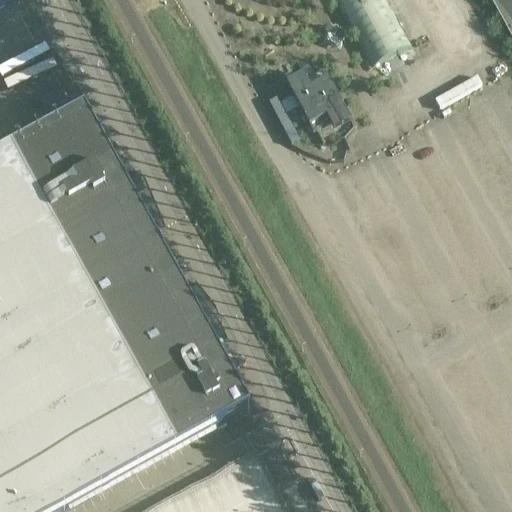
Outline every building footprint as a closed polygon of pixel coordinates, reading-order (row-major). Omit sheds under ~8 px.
[(334,0),(373,70),(412,48),(385,0),(334,0)] [(511,0),(490,0),(511,39),(511,0)] [(307,83),(289,93),(292,98),(298,108),(313,135),(330,126),(347,117),(324,74),(311,81),(307,83)] [(289,93),(307,83),(303,76),(286,86),(289,93)] [(435,101),(440,110),(482,86),(477,77),(435,101)] [(292,98),(281,104),(286,115),(298,108),(292,98)] [(278,99),(269,103),(291,145),(300,141),(286,115),(281,104),(278,99)] [(72,511),(227,426),(236,421),(249,414),(241,399),(238,394),(223,368),(204,333),(204,332),(201,328),(191,309),(174,280),(154,244),(149,234),(139,216),(135,208),(131,201),(129,197),(128,196),(113,167),(111,164),(92,129),(84,114),(0,160),(0,511),(72,511)] [(347,117),(330,126),(334,133),(351,124),(347,117)] [(0,158),(8,154),(0,138),(0,158)] [(287,511),(277,493),(256,455),(153,511),(287,511)]
